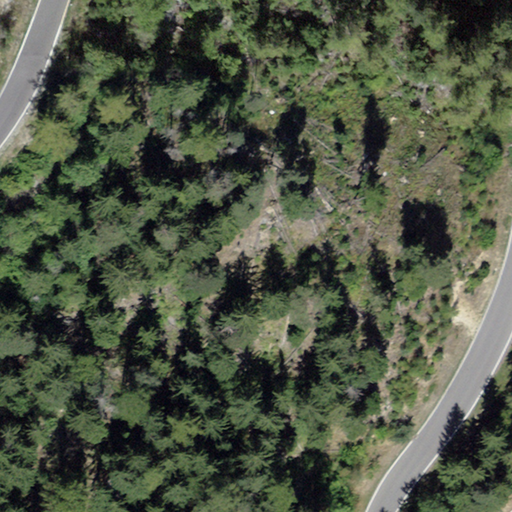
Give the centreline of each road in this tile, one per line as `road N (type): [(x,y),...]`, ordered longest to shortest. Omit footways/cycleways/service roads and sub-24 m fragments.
road 1 (secondary): [(381,511),(472,375),(511,285)]
road 2 (secondary): [(53,0),(0,123)]
